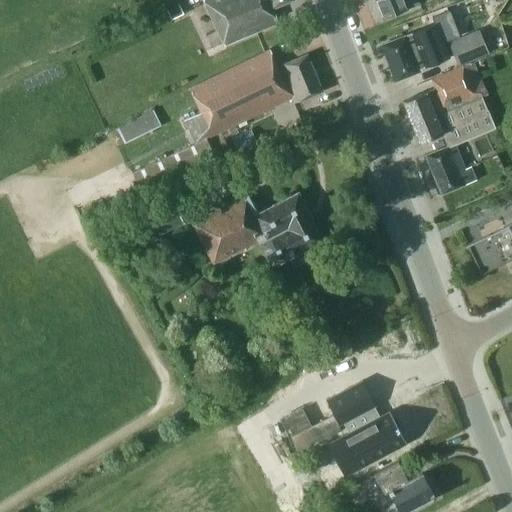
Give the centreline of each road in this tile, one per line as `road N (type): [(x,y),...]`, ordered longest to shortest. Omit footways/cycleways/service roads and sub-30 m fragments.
road 1 (tertiary): [(453,348),(330,0)]
road 2 (tertiary): [(511,504),(453,348)]
